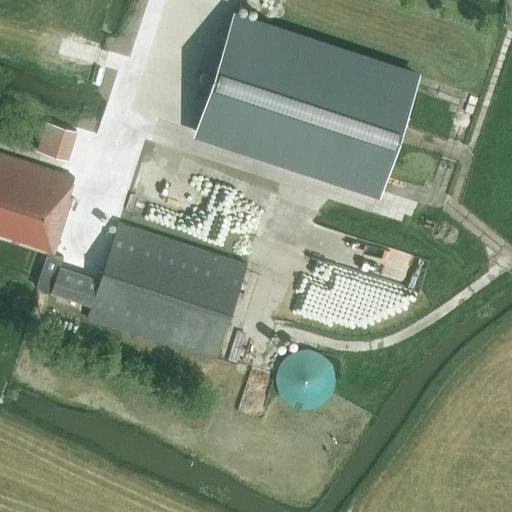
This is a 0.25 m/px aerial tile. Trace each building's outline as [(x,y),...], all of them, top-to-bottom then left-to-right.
[(416,74),(234,14),(196,130),(378,190),(416,74)] [(34,148),(54,155),(68,159),(74,138),(93,144),(96,134),(78,129),(78,128),(64,124),(44,118),(34,148)] [(36,286),(92,304),(87,318),(215,359),(246,263),(118,222),(100,279),(60,266),(63,256),(54,253),(72,197),(68,196),(74,177),(0,152),(0,236),(47,252),(36,286)] [(372,272),(423,288),(433,255),(382,239),(372,272)] [(335,378),(335,377),(335,374),(334,371),(333,368),(332,365),(331,363),(329,360),(327,358),(325,356),(322,354),(320,352),(317,351),(314,350),(311,349),(309,349),(306,348),(303,349),(300,349),(297,350),(294,351),(291,352),(289,354),(286,355),(284,357),(282,360),(280,362),(279,365),(277,367),(276,370),(276,373),(275,376),(275,379),(276,382),(276,385),(277,388),(278,391),(279,393),(281,396),(283,398),(285,401),(287,402),(290,404),(295,407),(298,407),(301,408),(304,408),(307,408),(310,408),(313,407),(316,406),(319,405),(321,404),(324,402),(326,400),(328,398),(330,395),(332,393),(333,390),(334,387),(334,384),(335,381),(335,378)]
